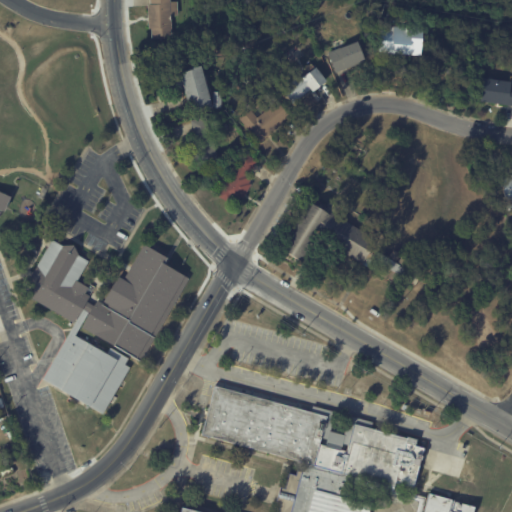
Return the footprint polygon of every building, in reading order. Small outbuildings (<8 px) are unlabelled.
[(147,6),(147,5),(149,4),(148,0),(169,0),(169,2),(176,2),(177,15),(170,16),(171,36),(164,36),(164,38),(151,39),(151,29),(148,29),(147,6)] [(421,26),(423,26),(421,56),(380,53),(382,33),(391,34),(392,24),(421,26)] [(348,68),(344,69),(347,77),(339,80),(329,53),(357,42),(364,61),(348,68)] [(188,105),(179,78),(162,83),(159,73),(181,66),(183,72),(191,70),(190,68),(199,66),(212,107),(197,111),(197,109),(190,111),(188,105)] [(324,82),(311,93),(309,91),(292,105),(281,91),(298,77),(300,79),(314,68),(325,82),(324,82)] [(488,80),(510,83),(509,88),(511,88),(511,106),(478,102),(481,79),(488,80)] [(212,92),(221,93),(221,108),(212,108),(212,92)] [(286,115),(288,118),(257,142),(239,119),(250,110),(256,118),(276,102),(286,115)] [(195,153),(194,150),(195,149),(191,134),(193,134),(189,121),(205,116),(207,124),(208,123),(211,133),(209,133),(218,161),(199,167),(195,153)] [(255,162),(248,175),(252,177),(248,184),(250,185),(241,200),(239,199),(234,207),(217,197),(230,175),(225,172),(230,164),(234,167),(242,153),(256,161),(255,162)] [(501,179),(510,178),(509,176),(511,175),(511,210),(505,212),(501,179)] [(46,189),(42,197),(38,195),(42,186),(46,189)] [(2,211),(0,210),(0,192),(10,197),(4,212),(2,211)] [(398,276),(393,284),(388,280),(392,273),(390,271),(385,279),(378,274),(383,266),(378,263),(372,271),(360,263),(359,264),(317,236),(298,265),(276,251),(307,203),(329,218),(331,214),(374,242),(370,248),(386,259),(392,250),(400,255),(394,264),(396,265),(402,256),(411,262),(401,278),(398,276)] [(86,265),(77,281),(88,288),(85,294),(89,296),(86,301),(94,306),(97,301),(101,303),(117,276),(123,280),(144,245),(165,257),(161,263),(190,280),(141,362),(80,326),(75,336),(105,354),(109,348),(128,359),(124,365),(130,368),(102,415),(43,379),(75,324),(30,297),(36,286),(28,281),(52,240),(62,246),(70,244),(77,255),(88,262),(86,265)] [(214,385),(326,416),(319,443),(346,451),(353,424),(405,438),(406,436),(416,439),(414,445),(422,447),(412,487),(394,481),(393,486),(353,476),(347,498),(370,504),(367,511),(179,511),(181,507),(199,511),(277,511),(280,502),(275,501),(279,487),(284,488),(288,473),(295,475),(297,469),(303,471),(306,463),(201,434),(214,385)] [(10,430),(13,437),(8,439),(5,432),(10,430)] [(87,462),(89,466),(82,471),(79,467),(86,462),(87,462)] [(422,511),(427,493),(453,500),(452,501),(473,506),(471,511),(422,511)]
